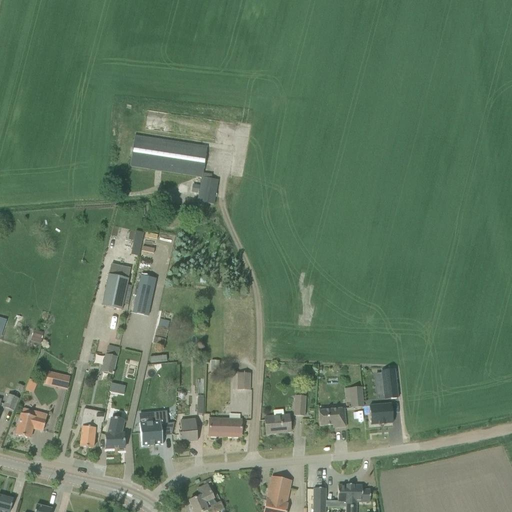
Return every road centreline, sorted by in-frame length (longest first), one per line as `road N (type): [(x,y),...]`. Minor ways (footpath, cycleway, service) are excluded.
road 1 (unclassified): [(254,465),(257,294),(225,213)]
road 2 (unclassified): [(254,465),(422,448)]
road 3 (secondary): [(128,495),(0,461)]
